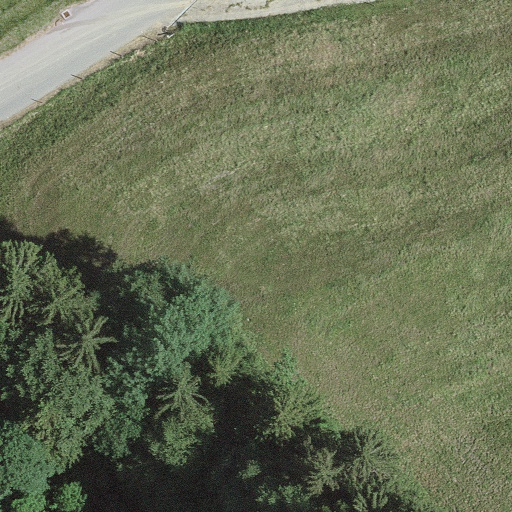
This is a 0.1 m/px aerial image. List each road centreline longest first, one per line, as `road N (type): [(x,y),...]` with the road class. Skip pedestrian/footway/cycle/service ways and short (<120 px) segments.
road 1 (unclassified): [(0,92),(147,0)]
road 2 (track): [(130,11),(300,0)]
